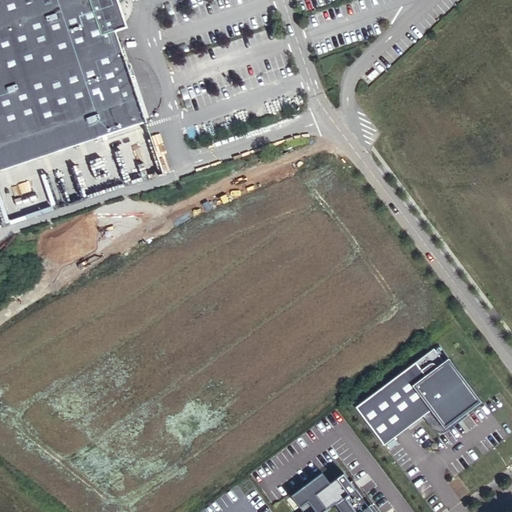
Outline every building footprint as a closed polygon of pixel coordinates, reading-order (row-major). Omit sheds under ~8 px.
[(0,0),(0,165),(95,134),(146,118),(116,27),(129,21),(122,1),(121,0),(0,0)] [(17,219),(3,186),(0,187),(0,205),(7,223),(17,219)] [(190,240),(176,249),(183,262),(198,253),(190,240)] [(226,255),(214,266),(224,277),(236,267),(226,255)] [(168,274),(175,288),(189,282),(183,268),(168,274)] [(150,310),(146,313),(152,325),(162,319),(160,316),(155,319),(150,310)] [(220,327),(206,335),(214,348),(228,341),(220,327)] [(429,351),(350,410),(379,448),(418,419),(422,416),(431,428),(432,429),(434,430),(435,430),(436,430),(437,430),(438,430),(439,429),(454,418),(457,422),(462,419),(459,415),(474,404),(443,363),(440,366),(434,357),(429,351)] [(203,361),(211,373),(224,365),(215,352),(203,361)] [(437,355),(434,357),(440,366),(443,363),(437,355)] [(286,405),(274,412),(280,424),(293,416),(286,405)] [(170,424),(179,436),(192,425),(183,413),(170,424)] [(422,416),(418,419),(427,431),(429,433),(430,434),(432,435),(434,435),(436,435),(438,435),(440,435),(441,434),(457,422),(454,418),(439,429),(438,430),(437,430),(436,430),(435,430),(434,430),(432,429),(431,428),(422,416)] [(83,418),(76,430),(86,436),(93,424),(83,418)] [(257,445),(272,439),(267,425),(251,431),(257,445)] [(142,454),(153,446),(144,433),(133,442),(142,454)] [(6,438),(2,451),(13,455),(18,441),(6,438)] [(389,441),(382,446),(386,451),(393,446),(389,441)] [(61,472),(52,485),(66,495),(75,482),(61,472)] [(163,484),(172,496),(185,486),(175,474),(163,484)] [(363,511),(337,476),(323,486),(315,476),(284,499),(294,511),(363,511)] [(150,498),(139,508),(142,511),(158,511),(161,510),(150,498)] [(96,511),(114,511),(117,507),(104,499),(96,511)]
